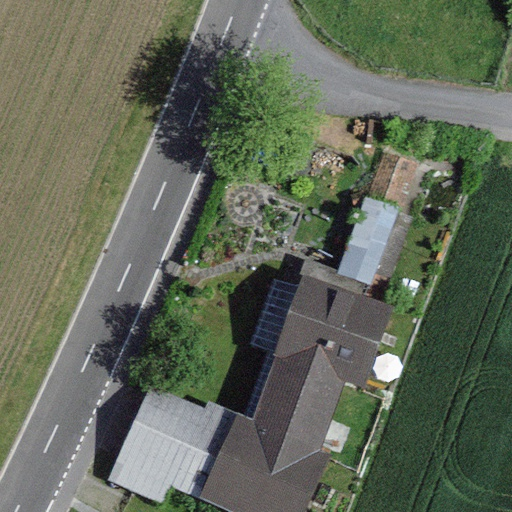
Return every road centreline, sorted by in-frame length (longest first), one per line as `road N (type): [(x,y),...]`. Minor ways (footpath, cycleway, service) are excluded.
road 1 (tertiary): [(11,511),(247,0)]
road 2 (track): [(223,64),(511,118)]
